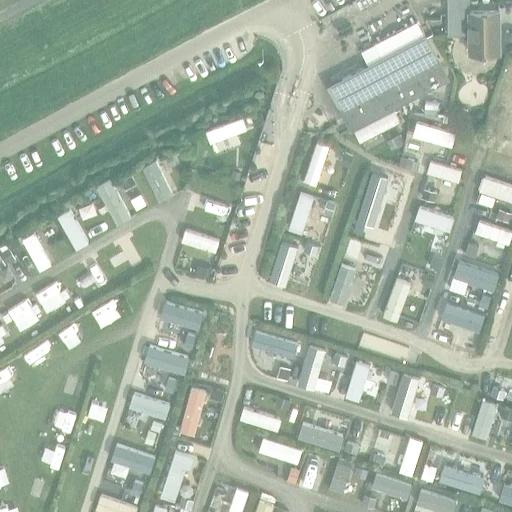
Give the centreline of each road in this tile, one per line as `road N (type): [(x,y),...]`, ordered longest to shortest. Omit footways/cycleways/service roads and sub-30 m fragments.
road 1 (unclassified): [(0,152),(287,0)]
road 2 (unknown): [(242,291),(306,82),(303,47),(283,1)]
road 3 (unknown): [(239,374),(511,460)]
road 4 (unknown): [(162,275),(177,219),(166,208),(0,304)]
road 5 (unknown): [(417,345),(481,152)]
road 6 (unknown): [(417,345),(242,291)]
road 7 (unknown): [(370,330),(419,178)]
road 8 (unknown): [(85,511),(126,384)]
